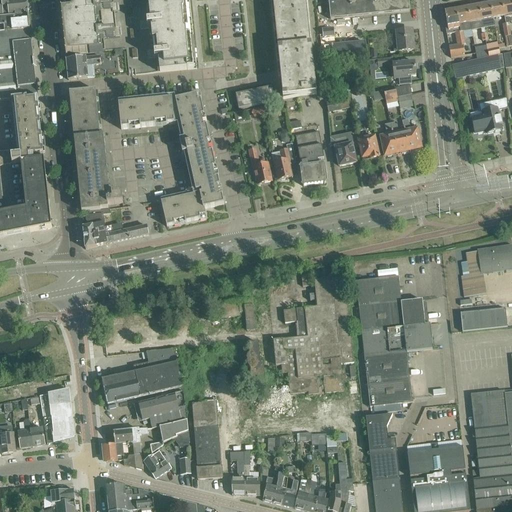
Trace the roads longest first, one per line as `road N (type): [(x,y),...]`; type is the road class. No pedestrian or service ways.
road 1 (residential): [(237,227),(207,73),(53,88)]
road 2 (secondary): [(243,252),(446,204)]
road 3 (residential): [(413,200),(388,196),(237,227)]
road 4 (secondary): [(413,200),(238,235)]
road 5 (secondary): [(73,291),(243,252)]
road 6 (secondary): [(238,235),(116,266),(71,267)]
road 7 (residential): [(90,461),(73,291)]
road 8 (residential): [(70,256),(53,88)]
road 9 (residential): [(229,503),(91,469)]
road 10 (secondary): [(436,70),(444,193)]
road 11 (secondary): [(461,190),(436,70)]
